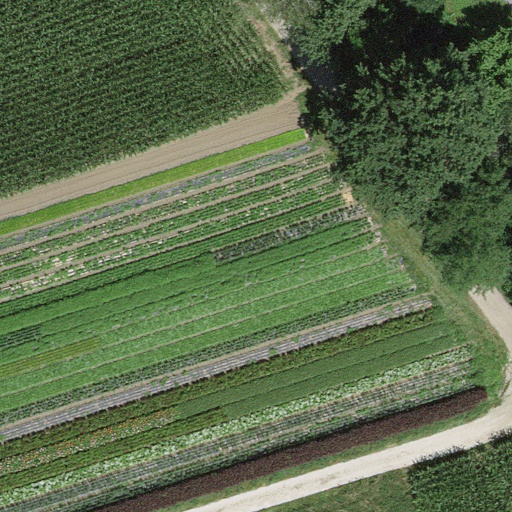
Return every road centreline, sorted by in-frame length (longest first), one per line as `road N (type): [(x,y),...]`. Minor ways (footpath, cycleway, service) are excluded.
road 1 (track): [(258,0),(511,343)]
road 2 (track): [(221,511),(511,412)]
